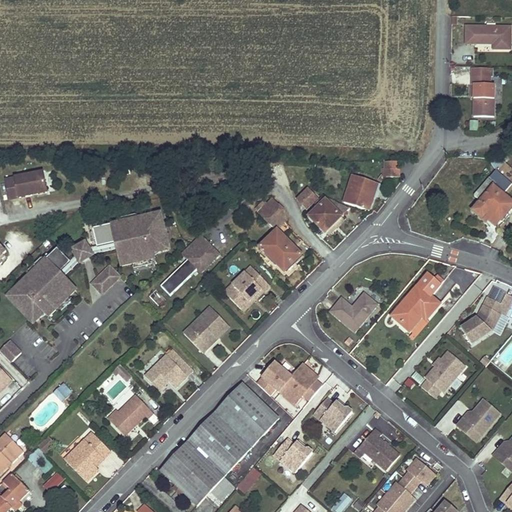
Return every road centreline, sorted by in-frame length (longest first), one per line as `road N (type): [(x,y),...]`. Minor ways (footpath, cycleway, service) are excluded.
road 1 (residential): [(285,318),(459,464),(483,511)]
road 2 (residential): [(94,511),(285,318)]
road 3 (residential): [(0,416),(71,348),(66,339),(119,283)]
road 4 (unknown): [(392,408),(505,272)]
road 5 (residential): [(445,141),(442,0)]
road 6 (residential): [(380,239),(511,275)]
road 7 (residential): [(285,318),(380,239)]
